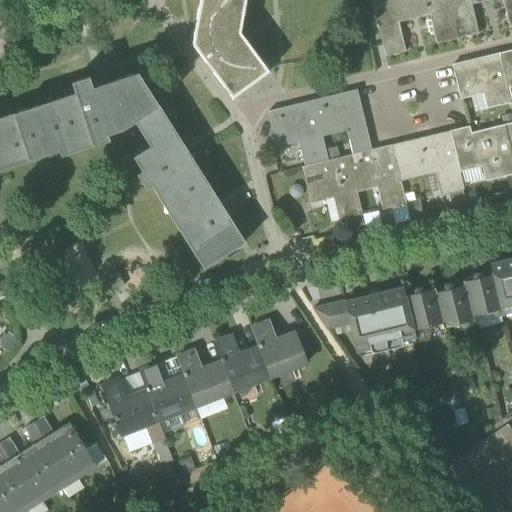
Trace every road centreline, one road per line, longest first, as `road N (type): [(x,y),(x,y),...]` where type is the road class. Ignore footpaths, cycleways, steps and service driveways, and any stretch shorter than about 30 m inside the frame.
road 1 (residential): [(0,390),(155,307),(511,215)]
road 2 (residential): [(228,111),(511,44)]
